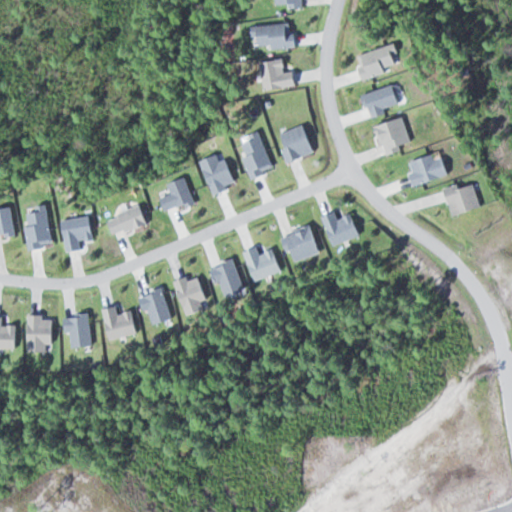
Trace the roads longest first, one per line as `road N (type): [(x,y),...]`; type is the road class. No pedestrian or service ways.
road 1 (residential): [(336,0),(327,81),(342,150),(375,195),(473,287),(498,353),(511,435)]
road 2 (residential): [(352,164),(101,276),(65,284),(0,277)]
